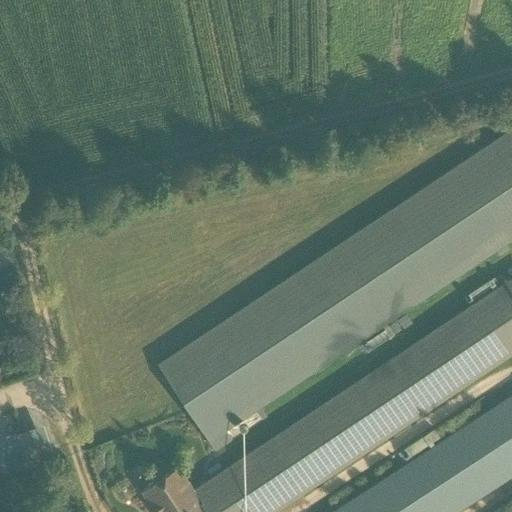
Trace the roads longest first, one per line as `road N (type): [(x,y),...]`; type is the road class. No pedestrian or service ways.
road 1 (track): [(511,63),(0,204)]
road 2 (track): [(105,511),(68,447),(17,201)]
